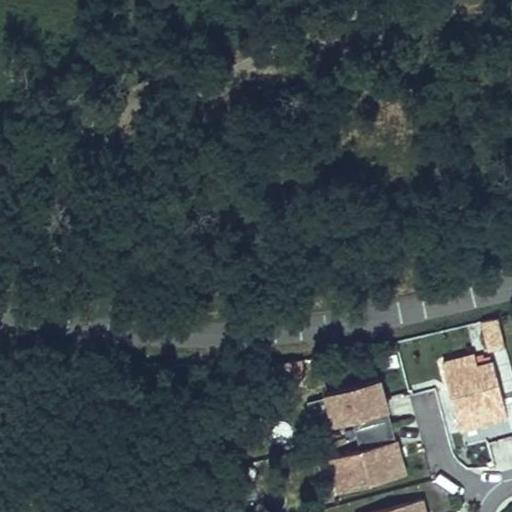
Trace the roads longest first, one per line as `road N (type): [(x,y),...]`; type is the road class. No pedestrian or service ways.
road 1 (tertiary): [(0,316),(179,335),(281,333),(511,286)]
road 2 (residential): [(490,503),(447,470),(422,398)]
